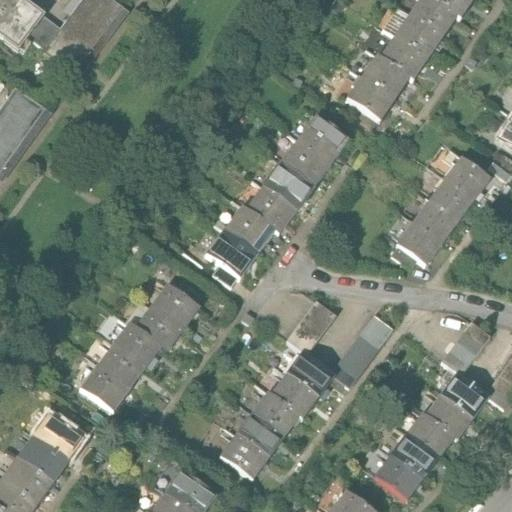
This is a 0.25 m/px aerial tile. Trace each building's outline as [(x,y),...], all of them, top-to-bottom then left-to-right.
[(43,18),(18,0),(0,0),(0,39),(17,52),(27,39),(43,18)] [(107,0),(83,0),(59,31),(44,52),(42,54),(70,76),(121,10),(107,0)] [(425,0),(423,0),(409,21),(440,42),(455,21),(428,2),(425,0)] [(459,23),(474,1),(471,0),(428,0),(428,2),(455,21),(459,23)] [(59,31),(43,18),(27,39),(44,52),(59,31)] [(425,64),(440,42),(409,21),(394,42),(425,64)] [(410,86),(425,64),(394,42),(379,64),(407,84),(410,86)] [(375,62),(360,83),(392,105),(407,84),(379,64),(375,62)] [(389,119),(392,105),(360,83),(358,97),(389,119)] [(15,92),(0,112),(0,132),(20,147),(44,113),(15,92)] [(325,116),(296,147),(328,170),(357,140),(325,116)] [(511,124),(498,145),(511,154),(511,124)] [(0,173),(20,147),(0,132),(0,173)] [(311,194),(328,170),(296,147),(279,170),(311,194)] [(461,164),(444,186),(472,206),(488,185),(461,164)] [(294,218),(311,194),(279,170),(261,194),(294,218)] [(455,228),(472,206),(444,186),(428,207),(455,228)] [(276,241),(294,218),(261,194),(244,218),(272,238),(276,241)] [(439,250),(455,228),(428,207),(412,229),(439,250)] [(240,215),(223,238),(254,261),(272,238),(244,218),(240,215)] [(423,271),(439,250),(412,229),(395,251),(397,252),(416,266),(423,271)] [(237,285),(254,261),(223,238),(205,261),(219,271),(236,284),(237,285)] [(391,260),(409,274),(416,266),(397,252),(391,260)] [(229,293),(236,284),(219,271),(212,280),(229,293)] [(165,290),(149,312),(181,336),(197,314),(165,290)] [(286,346),(302,358),(305,360),(334,321),(315,307),(286,346)] [(165,357),(181,336),(149,312),(133,333),(158,351),(165,357)] [(373,321),(330,379),(332,380),(347,392),(391,334),(373,321)] [(126,328),(111,349),(142,373),(158,351),(133,333),(126,328)] [(441,367),(457,379),(460,381),(489,342),(471,328),(441,367)] [(126,394),(142,373),(111,349),(95,371),(126,394)] [(302,358),(286,379),(316,401),(325,390),(332,380),(330,379),(305,360),(302,358)] [(511,360),(483,399),(487,401),(502,413),(511,400),(511,360)] [(110,415),(126,394),(95,371),(79,392),(110,415)] [(309,411),(316,401),(286,379),(270,401),(297,420),(300,423),(309,411)] [(457,379),(442,400),(471,422),(487,401),(483,399),(460,381),(457,379)] [(267,398),(251,419),(281,442),(289,430),(297,420),(270,401),(267,398)] [(455,443),(471,422),(442,400),(426,421),(452,441),(455,443)] [(47,418),(32,439),(66,464),(81,443),(47,418)] [(251,419),(235,440),(265,463),(274,451),(281,442),(251,419)] [(422,419),(407,440),(436,462),(452,441),(426,421),(422,419)] [(32,439),(16,460),(51,485),(66,464),(32,439)] [(258,472),(265,463),(235,440),(219,461),(249,484),(258,472)] [(407,440),(391,461),(420,483),(436,462),(407,440)] [(16,460),(1,481),(35,506),(51,485),(16,460)] [(405,504),(420,483),(391,461),(375,482),(405,504)] [(179,477),(163,499),(181,511),(206,511),(214,502),(179,477)] [(30,511),(35,506),(1,481),(0,482),(0,511),(30,511)] [(366,511),(347,497),(335,511),(366,511)] [(181,511),(163,499),(153,511),(181,511)]
